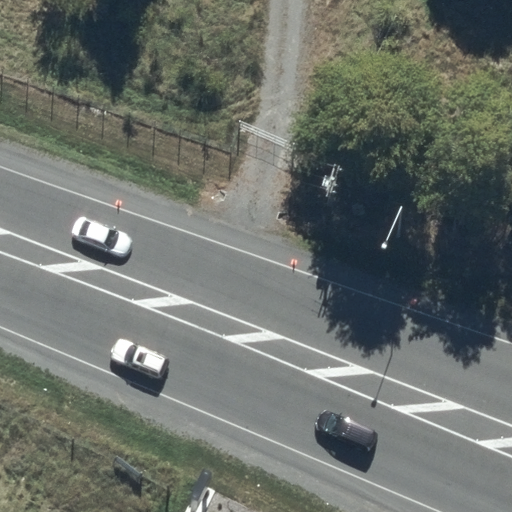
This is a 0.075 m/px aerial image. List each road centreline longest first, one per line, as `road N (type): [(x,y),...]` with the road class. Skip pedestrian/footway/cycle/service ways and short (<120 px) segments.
road 1 (trunk): [(511,510),(0,289)]
road 2 (trunk): [(0,174),(511,370)]
